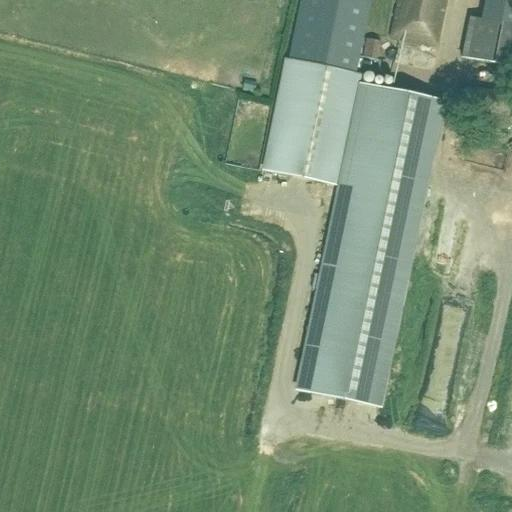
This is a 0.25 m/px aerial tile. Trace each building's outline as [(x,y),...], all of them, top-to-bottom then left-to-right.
[(303,0),(290,63),(288,62),(265,172),(334,186),(357,77),(355,76),(370,0),(303,0)] [(445,0),(399,0),(391,37),(437,47),(445,0)] [(511,0),(483,0),(479,22),(469,20),(461,61),(511,70),(511,0)] [(294,401),(372,417),(438,103),(360,86),(294,401)] [(508,118),(511,95),(472,88),(470,112),(468,131),(503,137),(508,118)]
